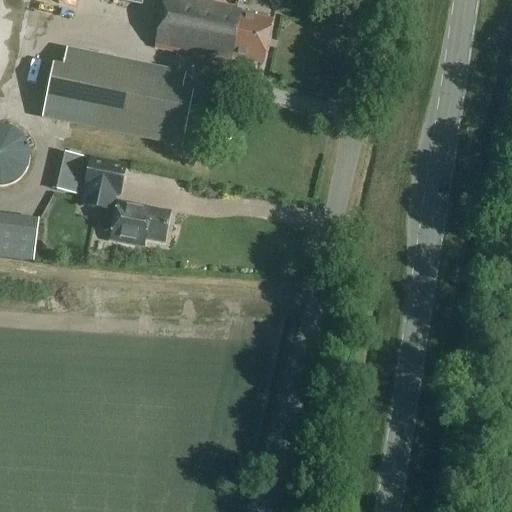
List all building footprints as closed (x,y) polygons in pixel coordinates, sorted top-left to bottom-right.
[(103,0),(142,8),(144,0),(103,0)] [(243,14),(246,0),(227,0),(239,2),(238,9),(193,0),(167,0),(157,51),(232,66),(233,59),(264,66),(273,23),(257,20),(257,17),(243,14)] [(186,76),(82,55),(78,73),(52,68),(43,114),(182,142),(191,96),(182,94),(186,76)] [(0,58),(0,94),(4,95),(12,61),(0,58)] [(0,187),(8,187),(22,178),(29,163),(27,147),(16,134),(0,129),(0,187)] [(89,159),(80,208),(113,214),(116,197),(121,198),(127,166),(89,159)] [(165,245),(171,215),(119,205),(111,244),(144,250),(146,242),(165,245)] [(0,255),(36,260),(42,216),(0,210),(0,255)]
